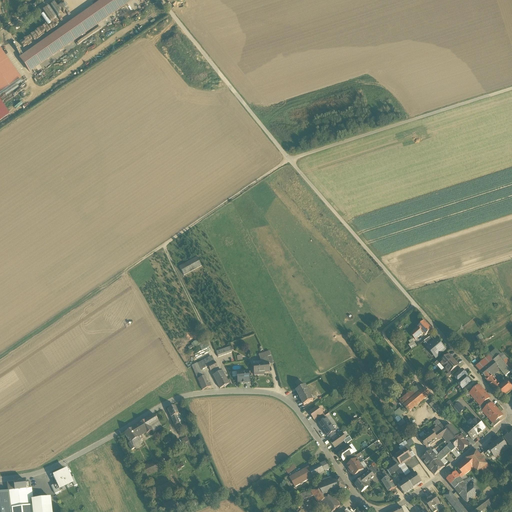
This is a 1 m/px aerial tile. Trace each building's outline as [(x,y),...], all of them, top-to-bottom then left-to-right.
[(29,73),(133,0),(101,0),(19,58),(29,73)] [(44,13),(40,15),(47,26),(50,24),(44,13)] [(23,39),(42,29),(38,21),(14,34),(20,45),(25,43),(23,39)] [(0,93),(21,79),(5,58),(0,49),(0,93)] [(10,54),(5,58),(21,79),(25,76),(10,54)] [(0,114),(1,115),(0,115),(0,122),(9,116),(0,102),(0,114)] [(179,267),(184,276),(201,266),(197,257),(179,267)] [(423,334),(426,336),(432,331),(424,322),(418,328),(423,334)] [(411,334),(416,340),(423,334),(418,328),(411,334)] [(424,341),(429,347),(435,342),(431,337),(424,341)] [(433,355),(436,358),(445,350),(442,347),(439,343),(439,344),(436,340),(435,342),(429,347),(428,348),(430,351),(430,352),(433,355)] [(407,346),(410,351),(416,347),(413,342),(407,346)] [(216,352),(218,357),(232,352),(230,347),(216,352)] [(488,357),(492,362),(501,355),(497,350),(494,352),(488,357)] [(267,358),(270,364),(273,364),(269,351),(258,355),(260,360),(267,358)] [(511,366),(502,354),(501,355),(492,362),(497,368),(505,377),(507,375),(511,370),(511,366)] [(440,363),(445,369),(454,360),(449,355),(444,360),(440,363)] [(479,372),(492,362),(488,357),(475,367),(479,372)] [(202,370),(208,367),(207,365),(210,363),(211,365),(215,363),(212,358),(205,362),(200,365),(202,370)] [(435,364),(437,366),(440,363),(444,360),(442,358),(435,364)] [(458,366),(454,360),(445,369),(449,374),(453,370),(458,366)] [(479,372),(485,379),(489,375),(497,368),(492,362),(479,372)] [(215,363),(211,365),(208,367),(210,371),(217,367),(215,363)] [(253,365),(254,376),(259,375),(259,373),(264,372),(264,373),(269,372),(268,364),(253,365)] [(202,377),(199,371),(197,366),(193,369),(197,379),(202,377)] [(213,376),(220,388),(229,384),(222,370),(213,376)] [(446,376),(448,379),(455,373),(453,370),(449,374),(446,376)] [(454,377),(459,382),(465,377),(467,376),(462,370),(454,377)] [(236,372),(238,384),(249,383),(248,371),(236,372)] [(500,387),(489,375),(485,379),(496,391),(497,390),(500,387)] [(203,376),(202,377),(197,379),(202,390),(208,388),(206,383),(203,376)] [(470,382),(465,377),(459,382),(457,384),(462,389),(470,382)] [(505,383),(500,387),(497,390),(503,397),(511,390),(505,383)] [(399,401),(403,406),(423,391),(419,385),(415,389),(399,401)] [(296,391),(304,406),(313,401),(306,386),(296,391)] [(475,399),(476,400),(484,392),(479,386),(475,390),(471,393),(472,393),(476,399),(475,399)] [(466,393),(469,396),(471,394),(472,393),(471,393),(475,390),(473,387),(466,393)] [(425,389),(423,391),(403,406),(407,411),(408,413),(430,395),(425,389)] [(489,398),(484,392),(476,400),(477,399),(481,404),(482,405),(486,402),(489,398)] [(429,405),(436,413),(441,409),(434,401),(429,405)] [(454,408),(459,414),(464,410),(459,404),(454,408)] [(488,417),(489,417),(497,410),(492,404),(488,407),(484,411),(485,411),(489,416),(488,417)] [(488,407),(486,405),(481,410),(479,411),(481,414),(484,412),(485,411),(484,411),(488,407)] [(167,410),(171,418),(174,416),(178,414),(175,407),(167,410)] [(310,413),(314,420),(322,414),(317,408),(310,413)] [(401,416),(404,414),(401,409),(391,416),(398,423),(404,419),(401,416)] [(436,413),(440,417),(445,413),(441,409),(436,413)] [(502,416),(497,410),(489,417),(489,418),(490,417),(494,422),(495,423),(498,419),(502,416)] [(314,420),(316,422),(325,416),(323,414),(322,415),(322,414),(314,420)] [(145,420),(150,427),(158,422),(154,415),(145,420)] [(171,418),(174,426),(178,424),(179,423),(177,419),(176,420),(174,416),(171,418)] [(326,420),(320,424),(319,425),(327,437),(328,436),(335,432),(336,431),(327,419),(326,420)] [(491,425),(494,428),(500,422),(498,419),(495,423),(494,422),(493,423),(494,423),(491,425)] [(145,435),(152,431),(150,427),(145,420),(139,424),(145,435)] [(477,420),(470,427),(465,431),(468,436),(472,441),(478,436),(485,429),(477,420)] [(162,427),(158,422),(150,427),(152,431),(155,429),(157,430),(162,427)] [(139,435),(141,437),(145,435),(139,424),(133,428),(138,436),(139,435)] [(436,429),(432,432),(438,440),(442,437),(447,433),(445,429),(441,425),(437,428),(436,429)] [(442,437),(449,445),(451,443),(460,436),(450,425),(445,429),(447,433),(442,437)] [(128,444),(131,450),(135,448),(133,446),(142,439),(141,437),(139,435),(138,436),(133,428),(124,434),(130,443),(128,444)] [(463,434),(466,438),(468,436),(465,431),(463,429),(460,431),(462,434),(463,434)] [(438,441),(438,440),(432,432),(426,436),(422,439),(421,440),(427,449),(438,441)] [(330,442),(335,448),(339,445),(338,445),(341,443),(341,444),(344,442),(347,440),(342,434),(338,437),(333,441),(330,442)] [(458,447),(462,452),(469,446),(460,436),(451,443),(456,449),(458,447)] [(406,443),(407,445),(409,448),(414,444),(411,440),(406,443)] [(489,449),(494,457),(502,451),(503,452),(507,449),(501,440),(494,444),(488,448),(489,449)] [(407,445),(406,443),(405,442),(399,446),(400,448),(399,449),(401,453),(405,450),(404,447),(407,445)] [(352,445),(349,447),(354,454),(357,452),(352,445)] [(412,453),(409,448),(407,445),(404,447),(405,450),(406,450),(409,455),(412,453)] [(338,454),(343,462),(348,458),(353,455),(354,454),(349,447),(348,448),(342,452),(338,454)] [(447,448),(440,454),(444,459),(451,453),(447,448)] [(487,458),(489,461),(494,457),(489,449),(483,453),(486,457),(487,458)] [(395,457),(401,465),(404,463),(411,458),(409,455),(406,450),(405,450),(401,453),(395,457)] [(477,473),(481,470),(488,465),(484,460),(483,459),(480,455),(477,451),(466,459),(473,469),(477,473)] [(444,466),(440,462),(438,460),(436,457),(432,452),(421,460),(428,468),(435,476),(445,468),(444,466)] [(398,467),(401,465),(395,457),(392,459),(395,463),(398,467)] [(460,479),(473,469),(466,459),(460,464),(456,468),(461,474),(458,476),(460,478),(460,479)] [(347,467),(350,471),(360,465),(357,460),(352,463),(347,467)] [(320,465),(324,473),(331,469),(327,461),(320,465)] [(147,464),(148,465),(151,471),(158,467),(155,463),(152,465),(150,462),(147,464)] [(175,467),(178,471),(181,469),(180,468),(184,466),(182,463),(175,467)] [(390,476),(397,472),(400,470),(399,469),(398,467),(395,463),(394,465),(388,468),(386,470),(390,476)] [(400,469),(405,477),(406,477),(411,473),(404,463),(401,465),(398,467),(399,469),(400,469)] [(286,470),(289,474),(297,468),(294,464),(286,470)] [(159,470),(158,467),(151,471),(148,465),(141,469),(146,477),(159,470)] [(313,477),(314,478),(324,473),(320,465),(310,471),(313,477)] [(364,469),(363,469),(360,465),(350,471),(354,476),(359,472),(364,469)] [(491,469),(488,465),(481,470),(484,474),(491,469)] [(290,478),(295,487),(313,477),(310,471),(309,468),(308,468),(290,478)] [(400,469),(399,469),(400,470),(397,472),(401,478),(401,479),(402,479),(405,477),(400,469)] [(372,475),(368,470),(365,472),(367,475),(371,479),(374,477),(373,476),(372,475)] [(491,470),(488,473),(498,484),(501,481),(491,470)] [(72,482),(71,478),(67,471),(64,473),(63,471),(60,473),(66,485),(72,482)] [(56,483),(59,488),(66,485),(60,473),(53,476),(56,483)] [(447,481),(451,486),(460,479),(460,478),(458,476),(456,473),(447,481)] [(416,474),(407,480),(413,489),(422,483),(416,474)] [(367,475),(362,480),(366,484),(371,480),(371,479),(367,475)] [(318,487),(333,481),(332,477),(316,483),(318,487)] [(382,482),(388,493),(395,489),(391,481),(387,478),(382,482)] [(337,480),(333,481),(337,491),(338,492),(346,489),(340,479),(337,480)] [(451,486),(455,490),(463,483),(460,479),(451,486)] [(465,486),(468,489),(474,485),(469,479),(465,482),(467,484),(465,486)] [(368,487),(366,484),(362,480),(355,485),(362,493),(368,487)] [(404,495),(413,489),(407,480),(398,486),(404,495)] [(13,482),(14,482),(15,490),(15,491),(26,490),(25,489),(25,482),(24,481),(13,482)] [(323,496),(337,491),(333,481),(318,487),(319,488),(323,496)] [(56,483),(51,486),(55,494),(60,492),(59,488),(56,483)] [(465,486),(463,483),(455,490),(459,496),(461,495),(468,489),(465,486)] [(481,493),(474,485),(468,489),(461,495),(468,503),(481,493)] [(8,491),(11,508),(27,506),(28,511),(32,511),(31,500),(33,500),(31,488),(30,488),(25,489),(26,490),(15,491),(15,490),(8,491)] [(319,488),(310,491),(312,494),(313,496),(318,504),(322,501),(325,499),(324,497),(323,496),(319,488)] [(190,493),(192,498),(195,496),(195,495),(198,493),(196,489),(190,493)] [(0,511),(11,511),(11,508),(8,491),(0,492),(0,511)] [(444,496),(447,500),(453,495),(450,492),(444,496)] [(313,496),(312,494),(302,498),(301,494),(294,497),(297,503),(313,496)] [(324,505),(329,511),(332,511),(340,506),(331,495),(325,499),(322,501),(324,504),(324,505)] [(466,511),(453,495),(447,500),(451,505),(452,505),(456,511),(466,511)] [(425,502),(431,510),(437,506),(440,504),(434,496),(425,502)] [(51,511),(50,497),(33,500),(31,500),(32,511),(51,511)] [(491,498),(475,510),(476,511),(481,511),(494,502),(491,498)] [(161,507),(163,511),(170,511),(178,508),(174,500),(161,507)]
